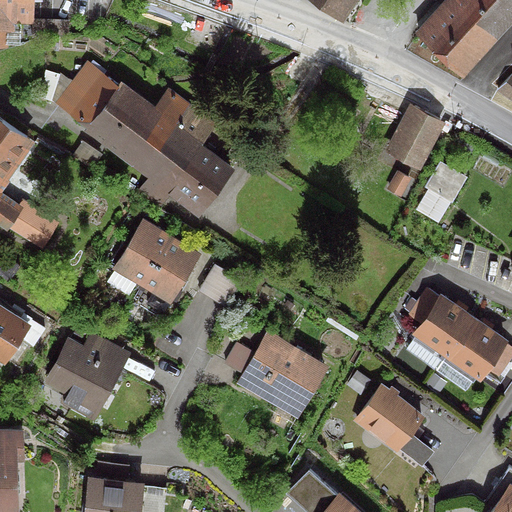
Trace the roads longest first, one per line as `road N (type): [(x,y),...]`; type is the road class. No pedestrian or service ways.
road 1 (tertiary): [(379,58),(226,0)]
road 2 (tertiary): [(511,129),(379,58)]
